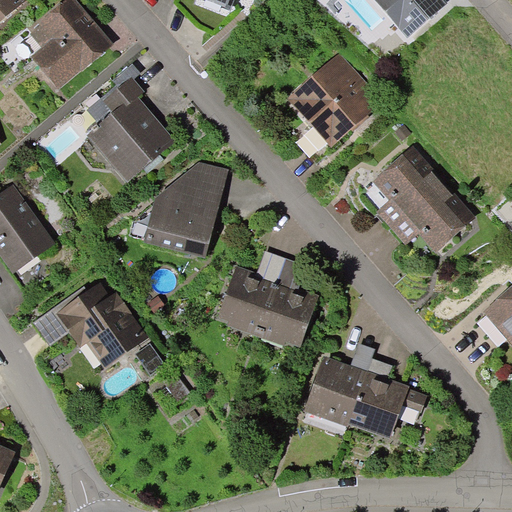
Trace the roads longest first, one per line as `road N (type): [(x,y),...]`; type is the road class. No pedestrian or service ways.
road 1 (residential): [(491,494),(484,426),(469,399),(123,0)]
road 2 (residential): [(491,494),(363,497),(253,511)]
road 3 (residential): [(0,346),(100,511)]
